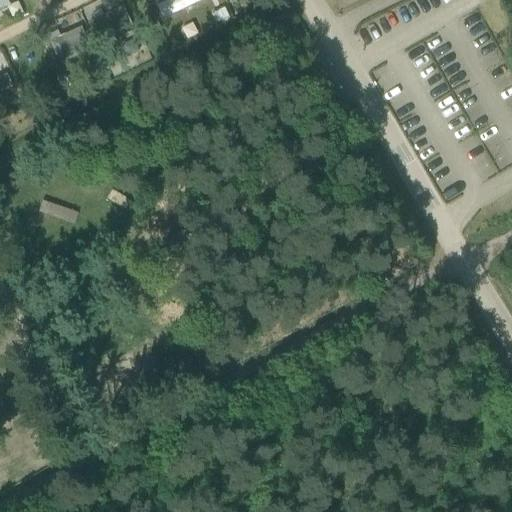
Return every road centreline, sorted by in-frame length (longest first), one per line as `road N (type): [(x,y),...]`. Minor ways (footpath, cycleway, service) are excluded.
road 1 (track): [(0,508),(430,270),(511,242)]
road 2 (unclassified): [(511,346),(309,0)]
road 3 (unknown): [(0,308),(79,463)]
